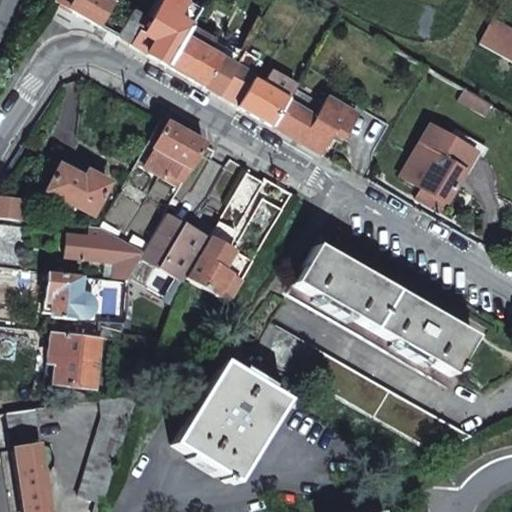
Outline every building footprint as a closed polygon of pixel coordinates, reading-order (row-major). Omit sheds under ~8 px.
[(70,13),(98,28),(113,0),(53,0),(52,3),(70,13)] [(130,47),(167,68),(182,39),(188,29),(198,10),(185,2),(183,6),(172,0),(161,0),(150,21),(146,19),(130,47)] [(116,39),(130,47),(146,19),(132,11),(116,39)] [(511,35),(489,23),(477,44),(511,62),(511,35)] [(167,68),(202,88),(218,59),(205,52),(211,42),(188,29),(182,39),(167,68)] [(202,88),(217,96),(234,68),(218,59),(202,88)] [(217,96),(236,108),(252,81),(241,76),(244,71),(236,66),(234,68),(217,96)] [(262,88),(284,100),(291,89),(291,88),(270,75),(262,88)] [(236,108),(269,126),(284,100),(262,88),(252,81),(236,108)] [(284,100),(269,126),(318,155),(330,134),(340,140),(350,121),(338,113),(341,108),(325,98),(320,106),(291,89),(284,100)] [(456,101),(484,118),(490,108),(461,92),(456,101)] [(202,146),(164,125),(159,121),(134,164),(161,179),(164,173),(181,183),(202,146)] [(435,159),(418,189),(443,203),(452,189),(472,153),(447,138),(429,128),(416,148),(435,159)] [(447,138),(472,153),(477,145),(452,130),(447,138)] [(44,193),(90,216),(106,185),(85,174),(81,181),(57,168),(44,193)] [(224,208),(241,218),(261,184),(243,174),(224,208)] [(443,203),(418,189),(413,199),(438,213),(443,203)] [(452,189),(443,203),(456,211),(464,196),(452,189)] [(0,219),(18,221),(20,202),(0,199),(0,219)] [(267,235),(281,210),(262,199),(248,224),(267,235)] [(162,216),(145,245),(140,254),(137,259),(181,284),(182,279),(183,279),(195,258),(205,240),(162,216)] [(0,268),(21,271),(25,229),(0,225),(0,268)] [(205,240),(195,258),(208,265),(210,267),(218,253),(221,255),(232,235),(214,225),(205,240)] [(111,278),(125,280),(137,259),(140,254),(97,229),(87,228),(86,238),(64,236),(62,259),(113,264),(111,278)] [(290,286),(449,377),(472,339),(313,247),(290,286)] [(217,271),(225,257),(221,255),(218,253),(210,267),(217,271)] [(182,279),(215,298),(227,306),(239,283),(217,271),(210,267),(208,265),(195,258),(183,279),(182,279)] [(0,301),(11,303),(27,304),(31,272),(21,271),(0,268),(0,301)] [(48,319),(73,321),(73,319),(75,320),(78,320),(84,318),(87,315),(89,311),(89,309),(89,304),(89,303),(85,297),(80,294),(75,294),(78,278),(46,274),(42,304),(50,304),(48,319)] [(0,321),(9,322),(11,303),(0,301),(0,321)] [(102,340),(120,342),(121,324),(103,323),(102,340)] [(252,351),(436,453),(467,438),(268,323),(252,351)] [(50,385),(91,390),(96,339),(49,334),(46,364),(53,365),(50,385)] [(0,360),(14,361),(16,338),(0,337),(0,360)] [(170,446),(232,485),(282,403),(220,365),(170,446)] [(66,406),(90,403),(90,395),(68,392),(66,406)] [(76,497),(102,505),(134,399),(98,402),(100,419),(76,497)] [(11,452),(37,448),(30,411),(4,414),(11,452)] [(20,511),(46,511),(39,471),(45,470),(45,466),(49,466),(46,446),(37,448),(11,452),(18,494),(20,511)]
